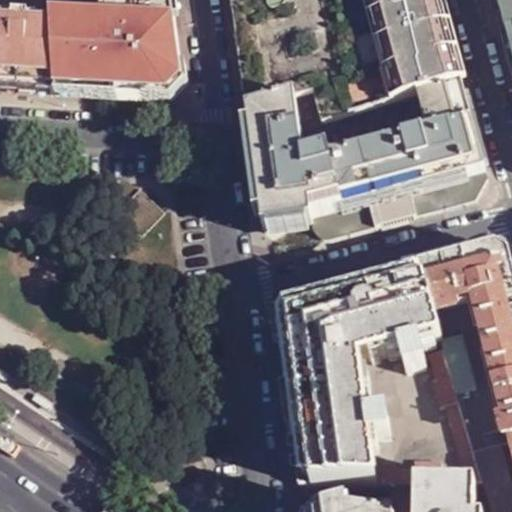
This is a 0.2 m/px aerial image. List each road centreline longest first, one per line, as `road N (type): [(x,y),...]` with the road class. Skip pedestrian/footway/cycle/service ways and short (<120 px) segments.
road 1 (residential): [(223,284),(511,218)]
road 2 (residential): [(265,511),(223,284)]
road 3 (residential): [(204,121),(0,115)]
road 4 (residential): [(223,284),(204,121)]
road 5 (residential): [(474,0),(511,140)]
road 6 (residential): [(188,0),(204,121)]
